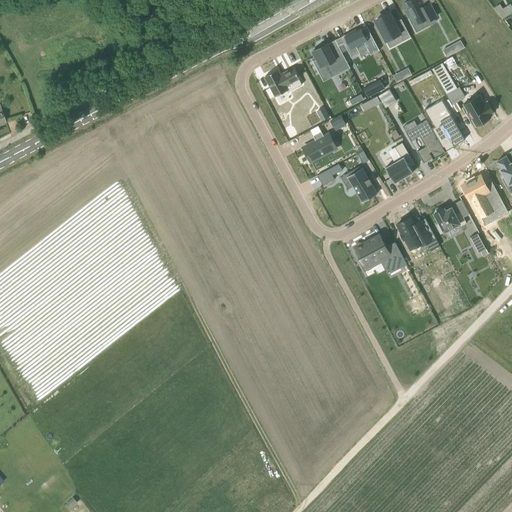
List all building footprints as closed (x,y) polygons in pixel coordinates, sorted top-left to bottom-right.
[(409,0),(404,3),(407,8),(404,9),(409,19),(412,17),(415,24),(426,19),(427,22),(434,18),(437,17),(430,3),(424,6),(420,0),(409,0)] [(507,15),(500,4),(494,8),(502,18),(507,15)] [(382,16),(375,20),(386,41),(399,33),(401,37),(409,33),(401,18),(395,22),(389,11),(382,15),(382,16)] [(345,37),(341,38),(351,56),(359,52),(356,45),(363,41),(370,54),(379,49),(366,25),(361,28),(360,26),(355,29),(355,28),(354,28),(354,29),(344,35),(345,37)] [(459,40),(452,45),(455,52),(463,47),(459,40)] [(322,46),(312,51),(316,59),(313,61),(317,70),(328,64),(335,76),(350,68),(338,45),(330,49),(328,46),(323,49),(322,46)] [(465,49),(453,56),(467,82),(480,75),(465,49)] [(442,63),(432,69),(447,94),(457,88),(442,63)] [(411,76),(416,88),(426,84),(423,77),(433,72),(431,67),(411,76)] [(277,70),(265,76),(276,96),(287,90),(288,92),(302,85),(299,79),(300,79),(294,68),(286,72),(286,73),(281,76),(277,70)] [(403,79),(401,74),(394,77),(397,82),(403,79)] [(381,79),(363,89),(368,97),(385,88),(381,79)] [(389,89),(378,96),(385,108),(396,101),(389,89)] [(479,93),(462,102),(467,111),(466,112),(469,117),(471,117),(475,125),(490,116),(488,113),(493,110),(487,99),(484,101),(479,93)] [(361,94),(349,100),(352,105),(363,99),(361,94)] [(373,106),(379,102),(377,97),(370,101),(373,106)] [(443,100),(425,110),(434,127),(432,128),(431,129),(445,152),(446,151),(446,150),(465,139),(443,100)] [(324,108),(317,111),(321,120),(328,116),(324,108)] [(346,124),(341,116),(331,121),(335,130),(346,124)] [(427,120),(406,132),(411,141),(420,136),(426,146),(417,151),(424,163),(432,158),(433,160),(436,158),(435,157),(438,155),(439,156),(446,152),(445,152),(431,129),(432,128),(427,120)] [(390,132),(395,140),(400,136),(396,129),(390,132)] [(332,150),(321,131),(313,136),(315,141),(303,147),(310,162),(332,150)] [(394,162),(386,167),(395,183),(413,172),(410,167),(415,164),(402,143),(395,147),(401,158),(394,162)] [(358,154),(363,163),(368,160),(363,150),(358,154)] [(500,159),(497,161),(502,169),(501,169),(509,184),(511,182),(511,162),(511,163),(506,156),(503,158),(500,159)] [(362,167),(349,175),(350,176),(355,185),(353,187),(362,203),(378,193),(372,183),(371,183),(369,179),(369,178),(362,167)] [(334,179),(329,169),(317,175),(323,186),(334,179)] [(508,211),(497,191),(490,195),(484,182),(482,178),(480,176),(473,179),(462,185),(471,201),(472,200),(481,216),(482,216),(496,208),(500,215),(508,211)] [(436,213),(434,214),(439,223),(436,225),(441,234),(459,224),(461,226),(467,223),(463,217),(461,212),(455,214),(452,207),(446,211),(445,209),(444,208),(442,209),(441,208),(435,211),(436,213)] [(410,217),(397,224),(402,233),(400,234),(404,240),(405,239),(410,249),(418,245),(418,247),(425,243),(430,251),(440,245),(425,218),(416,223),(415,221),(413,222),(410,217)] [(477,233),(470,237),(479,253),(480,252),(486,249),(477,233)] [(369,241),(356,248),(362,258),(359,260),(364,269),(383,259),(384,261),(388,259),(394,271),(407,264),(395,242),(385,247),(380,237),(370,243),(369,241)] [(447,257),(437,260),(441,274),(451,272),(447,257)] [(431,280),(444,308),(466,298),(456,275),(447,279),(445,274),(431,280)] [(384,316),(392,330),(419,315),(411,301),(384,316)] [(6,511),(34,511),(26,499),(6,511)]
